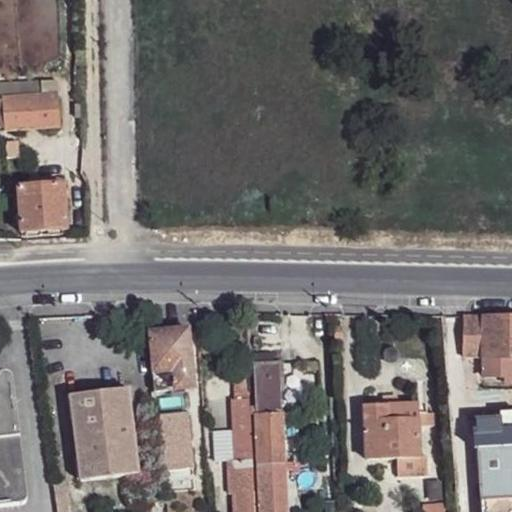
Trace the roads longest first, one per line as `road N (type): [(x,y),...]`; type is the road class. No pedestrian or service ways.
road 1 (secondary): [(511,282),(125,274)]
road 2 (residential): [(125,274),(118,0)]
road 3 (secondary): [(125,274),(0,279)]
